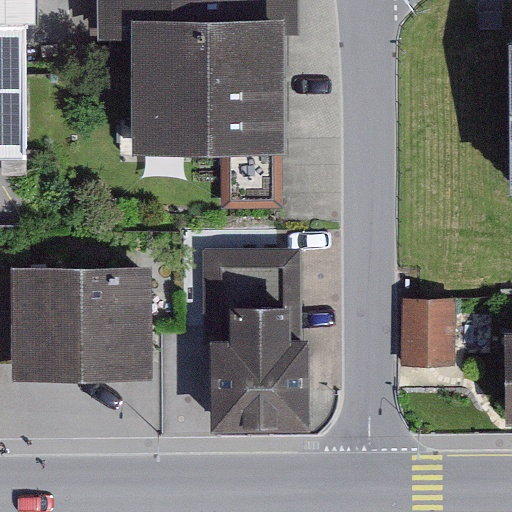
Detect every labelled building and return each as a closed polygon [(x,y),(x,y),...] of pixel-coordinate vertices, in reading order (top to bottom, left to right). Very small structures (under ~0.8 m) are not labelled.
[(0,0),(0,152),(27,151),(23,16),(40,15),(39,0),(0,0)] [(100,0),(100,34),(132,34),(132,146),(222,146),(284,145),(288,145),(288,33),(300,33),(299,0),(100,0)] [(284,145),(222,146),(223,207),(285,207),(284,145)] [(303,245),(203,245),(203,333),(212,333),(213,422),(311,421),(311,331),(303,331),(303,245)] [(153,259),(13,261),(13,268),(14,362),(14,372),(155,371),(153,259)] [(0,361),(14,362),(13,268),(0,268),(0,361)] [(456,296),(403,296),(403,364),(456,364),(456,296)]
